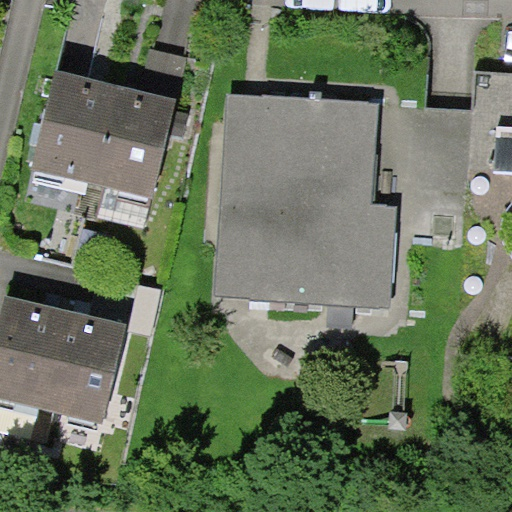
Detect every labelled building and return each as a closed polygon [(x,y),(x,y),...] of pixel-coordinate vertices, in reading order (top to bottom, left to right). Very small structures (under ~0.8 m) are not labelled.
[(156,51),(148,92),(183,99),(191,58),(156,51)] [(104,178),(124,87),(62,74),(42,164),(104,178)] [(164,192),(183,99),(148,92),(124,87),(104,178),(164,192)] [(387,101),(230,95),(226,202),(384,208),(387,101)] [(511,124),(502,124),(498,169),(511,169),(511,124)] [(384,208),(226,202),(222,298),(398,305),(401,209),(384,208)] [(73,319),(15,308),(0,384),(0,399),(55,411),(73,319)] [(116,423),(133,331),(73,319),(55,411),(116,423)]
